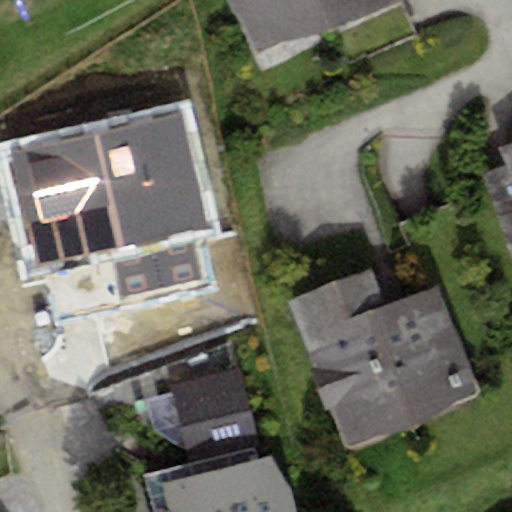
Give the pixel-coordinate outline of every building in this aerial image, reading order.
[(232,0),(255,53),(291,39),(330,33),(402,4),(400,0),(232,0)] [(504,166),(481,174),(511,255),(511,141),(497,148),(504,166)] [(371,269),(287,302),(343,448),(478,396),(436,285),(385,304),(371,269)] [(237,369),(169,386),(188,460),(256,443),(237,369)] [(188,460),(138,471),(147,511),(295,511),(289,485),(256,443),(188,460)]
